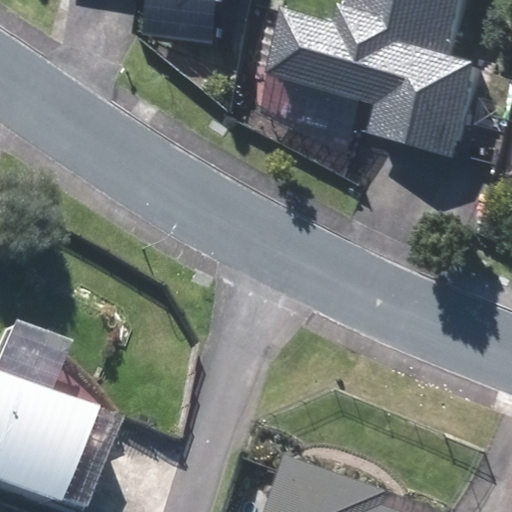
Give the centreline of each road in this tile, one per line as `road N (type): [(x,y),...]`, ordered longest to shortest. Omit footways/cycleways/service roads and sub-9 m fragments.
road 1 (residential): [(0,75),(104,148),(397,308),(511,354)]
road 2 (unknown): [(183,511),(227,374),(265,289)]
